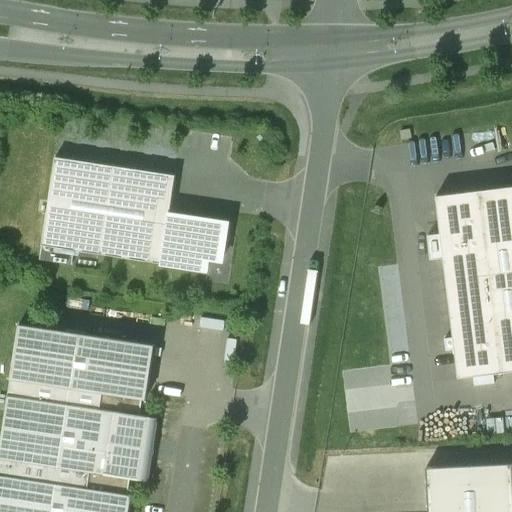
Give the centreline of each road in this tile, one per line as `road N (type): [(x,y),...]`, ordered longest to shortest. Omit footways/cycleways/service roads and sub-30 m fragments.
road 1 (unclassified): [(329,68),(264,511)]
road 2 (unclassified): [(332,37),(232,36),(0,12)]
road 3 (unclassified): [(0,49),(329,68)]
road 4 (unclassified): [(329,68),(511,36)]
road 5 (unclassified): [(511,16),(388,37),(332,37)]
